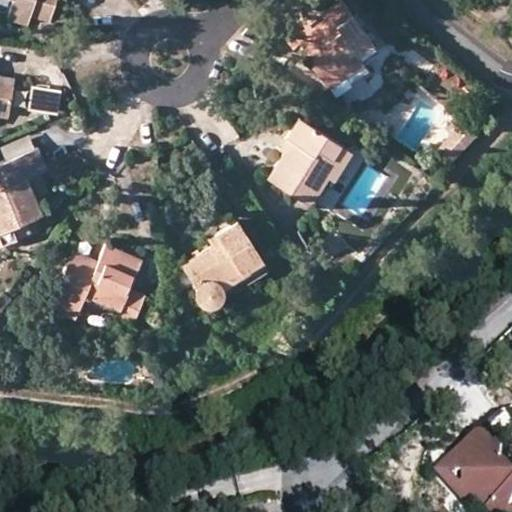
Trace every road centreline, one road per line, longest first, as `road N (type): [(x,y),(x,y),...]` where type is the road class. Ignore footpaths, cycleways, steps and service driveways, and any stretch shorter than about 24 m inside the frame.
road 1 (track): [(511,125),(407,227),(334,313),(286,355),(236,383),(167,407),(0,395)]
road 2 (residential): [(511,310),(311,498)]
road 3 (residential): [(218,20),(166,21),(139,43),(144,77),(179,89),(207,62),(215,34)]
